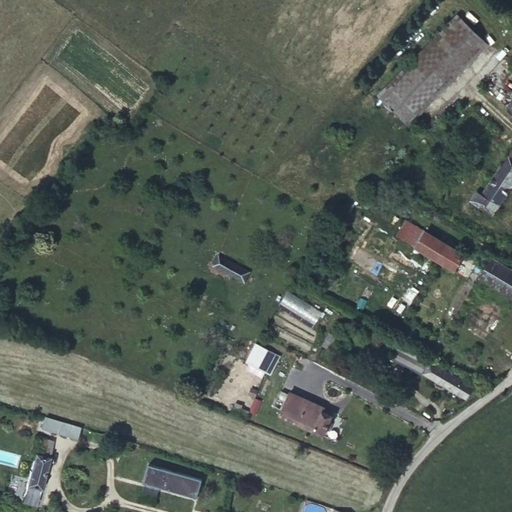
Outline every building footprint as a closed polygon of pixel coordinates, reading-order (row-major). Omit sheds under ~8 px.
[(409,125),(488,44),(457,14),(377,95),(409,125)] [(493,214),(511,185),(511,150),(481,194),(477,191),(471,200),(493,214)] [(464,254),(425,231),(415,247),(454,271),(464,254)] [(250,272),(219,255),(213,266),(244,282),(250,272)] [(511,270),(491,258),(480,277),(511,296),(511,270)] [(287,289),(277,306),(311,326),(321,310),(287,289)] [(268,373),(277,355),(258,345),(249,363),(268,373)] [(473,388),(430,362),(400,346),(393,358),(423,375),(424,373),(467,398),(473,388)] [(284,405),(289,394),(281,390),(276,401),(284,405)] [(329,423),(332,415),(322,411),(324,407),(290,392),(289,394),(284,405),(279,416),(323,436),(326,428),(329,430),(332,424),(329,423)] [(232,414),(246,420),(249,412),(241,409),(242,406),(236,403),(232,414)] [(59,432),(62,421),(46,416),(43,428),(59,432)] [(78,438),(82,427),(62,421),(59,432),(78,438)] [(40,489),(53,441),(38,438),(22,501),(36,505),(40,489)] [(199,482),(148,467),(143,485),(194,499),(199,482)]
